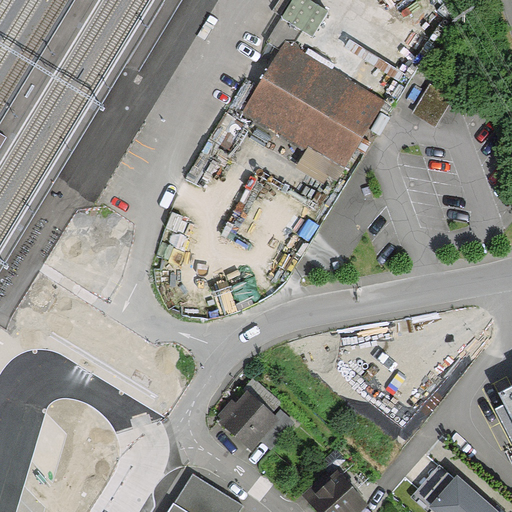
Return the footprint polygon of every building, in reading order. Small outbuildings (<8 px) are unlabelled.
[(321,0),(293,0),(285,17),(319,34),(333,6),(321,0)] [(276,39),(235,109),(338,169),(376,103),(276,39)] [(435,82),(417,110),(440,125),(458,97),(435,82)] [(511,386),(500,393),(505,404),(497,409),(511,437),(511,386)] [(274,423),(245,395),(217,423),(246,451),(274,423)] [(439,511),(496,511),(458,477),(455,480),(441,467),(413,497),(429,511),(432,511),(436,509),(439,511)] [(331,478),(328,474),(304,494),(319,511),(358,511),(369,503),(341,470),(331,478)] [(170,511),(238,511),(243,505),(194,475),(170,511)]
